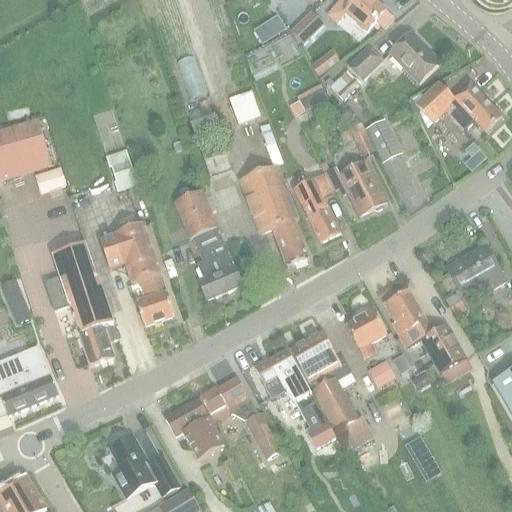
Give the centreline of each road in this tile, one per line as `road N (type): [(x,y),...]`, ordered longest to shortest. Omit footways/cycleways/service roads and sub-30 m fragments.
road 1 (residential): [(26,441),(326,283),(511,161)]
road 2 (unknown): [(326,283),(396,450)]
